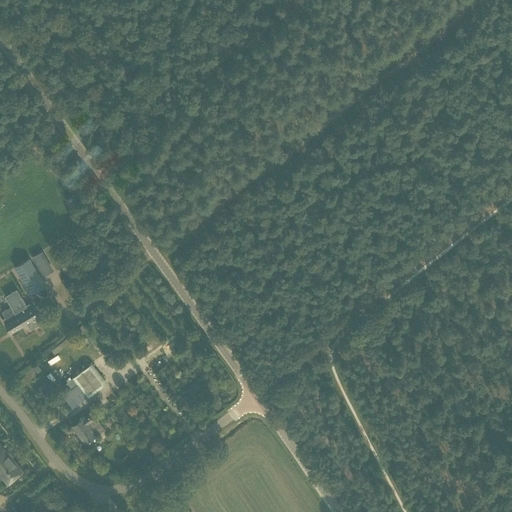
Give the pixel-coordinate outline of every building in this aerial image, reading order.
[(61,265),(65,272),(80,263),(77,256),(61,265)] [(14,267),(30,294),(45,285),(29,258),(14,267)] [(17,289),(7,295),(16,311),(2,319),(10,333),(26,323),(29,329),(41,322),(38,317),(38,316),(30,302),(26,305),(25,303),(22,297),(21,297),(17,289)] [(30,378),(42,369),(37,362),(25,372),(30,378)] [(72,378),(87,398),(106,383),(91,363),(72,378)] [(38,388),(52,407),(60,402),(66,398),(63,394),(59,397),(55,392),(61,388),(56,380),(50,384),(47,381),(38,388)] [(105,429),(93,412),(72,426),(84,443),(105,429)] [(0,477),(6,485),(15,478),(23,471),(0,443),(0,477)]
